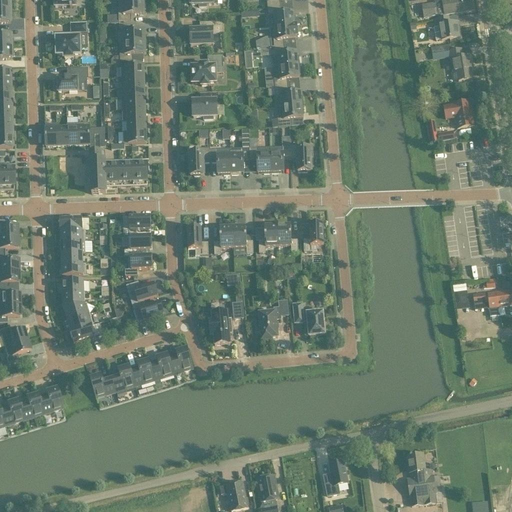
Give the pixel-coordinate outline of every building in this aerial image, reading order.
[(0,0),(0,12),(11,12),(11,5),(9,5),(9,0),(0,0)] [(54,0),(55,9),(70,8),(70,9),(72,9),(72,8),(76,8),(75,0),(54,0)] [(188,0),(190,0),(190,7),(199,6),(199,9),(206,8),(206,6),(214,6),(213,0),(188,0)] [(266,0),(267,10),(281,8),(280,1),(292,0),(266,0)] [(471,0),(451,0),(442,2),(442,3),(423,6),(425,19),(473,11),(471,0)] [(144,11),(146,11),(145,3),(118,4),(119,22),(131,22),(131,16),(144,16),(144,11)] [(281,8),(267,10),(268,17),(274,16),(275,28),(275,29),(296,27),(296,26),(299,26),(298,19),(294,20),(293,15),(294,15),(294,14),(282,15),(281,8)] [(10,19),(12,19),(11,12),(0,12),(0,24),(10,24),(10,19)] [(449,24),(448,18),(435,21),(436,28),(434,28),(436,42),(441,41),(459,38),(457,23),(449,24)] [(190,41),(190,47),(213,46),(213,35),(219,35),(219,23),(205,23),(206,30),(190,31),(190,33),(188,33),(188,41),(190,41)] [(56,45),(56,50),(57,57),(64,56),(64,59),(73,59),(73,56),(80,56),(80,38),(80,34),(86,34),(86,25),(71,25),(71,34),(72,34),(72,38),(56,39),(56,45)] [(124,44),(119,44),(119,45),(147,44),(146,37),(144,37),(144,32),(131,32),(131,26),(119,27),(119,34),(124,33),(124,44)] [(266,42),(256,43),(257,50),(271,49),(285,48),(284,41),(296,40),(296,39),(295,38),(298,38),(297,34),(300,34),(299,28),(297,28),(297,27),(296,27),(275,29),(275,28),(269,29),(270,38),(266,39),(266,42)] [(10,36),(0,36),(0,48),(12,48),(12,41),(10,41),(10,36)] [(120,63),(132,62),(132,56),(145,56),(145,51),(147,51),(147,44),(119,45),(120,63)] [(11,55),(13,55),(12,48),(0,48),(0,60),(11,60),(11,55)] [(273,70),(279,69),(300,67),(299,60),(297,60),(297,55),(298,55),(298,54),(286,55),(285,48),(271,49),(273,70)] [(458,51),(447,53),(449,61),(451,61),(454,75),(457,75),(458,83),(471,81),(470,73),(472,72),(470,57),(459,59),(458,51)] [(192,85),(201,85),(201,87),(209,87),(209,84),(216,84),(216,75),(223,74),(222,57),(207,58),(208,65),(200,65),(200,68),(191,68),(192,85)] [(121,68),(121,80),(144,79),(143,67),(121,68)] [(279,69),(273,70),(275,89),(289,88),(288,81),(300,80),(300,79),(299,79),(299,74),(300,74),(300,67),(279,69)] [(56,88),(58,88),(58,93),(78,93),(78,85),(87,85),(87,80),(88,80),(88,69),(71,70),(71,79),(65,79),(65,80),(55,80),(56,88)] [(9,72),(0,72),(0,83),(10,84),(9,72)] [(122,91),(144,90),(144,79),(121,80),(122,91)] [(0,94),(10,94),(10,84),(0,83),(0,94)] [(289,88),(275,89),(276,109),(302,107),(301,94),(289,95),(289,88)] [(122,101),(145,101),(144,90),(122,91),(122,101)] [(0,94),(0,105),(11,105),(10,94),(0,94)] [(201,102),(192,103),(193,119),(204,119),(204,121),(213,121),(213,118),(217,118),(216,102),(215,102),(215,96),(203,96),(203,100),(201,102)] [(122,112),(145,111),(145,101),(122,101),(122,112)] [(444,108),(445,119),(455,118),(457,130),(474,127),(469,103),(453,105),(453,106),(444,108)] [(0,116),(11,116),(11,105),(0,105),(0,116)] [(302,107),(276,109),(277,121),(278,129),(300,127),(299,120),(304,120),(304,119),(303,119),(302,107)] [(123,123),(127,123),(145,122),(145,111),(122,112),(123,123)] [(0,116),(0,127),(11,127),(11,116),(0,116)] [(127,123),(128,133),(128,134),(146,133),(145,122),(127,123)] [(434,122),(426,124),(429,145),(432,144),(438,143),(434,122)] [(89,129),(89,124),(78,125),(79,147),(90,147),(89,129)] [(57,125),(45,126),(46,148),(57,148),(56,130),(57,130),(57,125)] [(67,125),(67,130),(68,148),(79,147),(78,125),(67,125)] [(0,138),(12,138),(11,127),(0,127),(0,138)] [(89,129),(90,147),(90,149),(95,149),(95,136),(100,136),(100,149),(105,148),(104,129),(89,129)] [(56,130),(57,148),(62,148),(68,148),(67,130),(57,130),(56,130)] [(241,132),(242,150),(250,150),(249,132),(241,132)] [(146,145),(146,133),(128,134),(128,133),(123,133),(123,146),(146,145)] [(453,133),(438,136),(439,143),(454,140),(453,133)] [(0,149),(12,150),(12,149),(12,138),(0,138),(0,149)] [(290,148),(289,148),(290,162),(297,162),(298,173),(301,173),(301,174),(307,174),(307,173),(311,172),(311,159),(312,159),(312,153),(310,153),(310,150),(302,150),(302,146),(289,147),(290,148)] [(289,148),(270,149),(271,175),(278,175),(278,174),(283,173),(283,174),(284,174),(283,162),(290,162),(289,148)] [(270,149),(250,150),(250,163),(257,163),(258,175),(258,174),(264,174),(264,176),(271,175),(270,149)] [(210,165),(210,151),(210,150),(197,150),(197,154),(189,154),(189,157),(188,157),(188,163),(190,163),(190,177),(194,177),(194,178),(200,178),(200,176),(204,176),(203,165),(210,165)] [(230,150),(210,151),(210,165),(217,164),(218,176),(224,176),(224,177),(231,177),(230,150)] [(242,150),(230,150),(231,177),(238,177),(238,175),(243,175),(243,176),(244,175),(243,163),(250,163),(250,150),(242,150)] [(106,195),(106,189),(105,162),(101,162),(101,155),(90,155),(91,195),(106,195)] [(105,162),(106,189),(120,189),(119,162),(105,162)] [(119,162),(120,189),(133,188),(132,162),(119,162)] [(132,162),(133,188),(147,188),(147,174),(149,174),(148,162),(132,162)] [(0,166),(0,192),(13,192),(13,179),(15,178),(15,166),(0,166)] [(124,238),(127,238),(136,238),(136,232),(151,231),(150,218),(123,219),(124,238)] [(60,233),(61,233),(60,232),(83,232),(83,231),(82,220),(60,220),(60,233)] [(0,239),(17,239),(17,228),(4,228),(4,222),(0,222),(0,239)] [(304,253),(317,253),(316,247),(323,247),(323,246),(323,225),(309,226),(310,241),(303,241),(304,243),(304,253)] [(277,227),(278,248),(291,248),(291,254),(298,254),(297,244),(297,241),(291,241),(290,226),(277,227)] [(259,255),(266,255),(265,249),(278,248),(277,227),(264,227),(265,242),(259,242),(259,253),(259,255)] [(220,244),(214,244),(214,256),(221,256),(221,250),(233,250),(233,228),(220,229),(220,244)] [(233,228),(233,250),(246,249),(247,255),(253,255),(253,254),(253,242),(246,243),(246,228),(233,228)] [(208,257),(208,244),(201,244),(201,229),(187,230),(188,249),(188,251),(195,251),(195,257),(208,257)] [(60,232),(61,233),(61,244),(85,243),(84,231),(83,231),(83,232),(60,232)] [(124,258),(137,257),(137,251),(152,251),(151,237),(136,238),(127,238),(128,251),(124,251),(124,258)] [(0,239),(0,256),(5,256),(5,251),(17,250),(17,239),(0,239)] [(85,243),(61,244),(61,255),(83,254),(83,255),(85,255),(85,243)] [(83,254),(61,255),(62,267),(83,266),(83,265),(83,255),(83,254)] [(0,256),(0,273),(18,273),(18,262),(5,262),(5,256),(0,256)] [(152,257),(137,257),(124,258),(128,258),(128,271),(125,271),(125,278),(138,277),(137,271),(152,270),(152,257)] [(86,265),(83,265),(83,266),(62,267),(62,278),(86,278),(86,265)] [(0,273),(0,290),(6,290),(6,285),(19,284),(18,273),(0,273)] [(62,283),(62,294),(84,294),(84,282),(62,283)] [(132,306),(144,302),(158,298),(154,285),(140,289),(138,283),(126,287),(132,306)] [(0,290),(0,307),(19,307),(19,296),(6,296),(6,290),(0,290)] [(499,315),(498,309),(511,307),(511,291),(474,297),(475,312),(489,310),(490,319),(499,318),(499,315)] [(84,294),(62,294),(63,309),(84,305),(84,294)] [(470,308),(467,296),(455,299),(457,311),(470,308)] [(236,305),(232,305),(234,321),(244,320),(242,299),(236,299),(236,305)] [(132,306),(138,325),(164,317),(160,304),(146,308),(144,302),(132,306)] [(276,339),(277,339),(276,321),(280,320),(280,317),(288,317),(287,303),(279,303),(279,306),(279,309),(274,310),(274,314),(259,315),(260,324),(256,324),(257,333),(261,333),(262,342),(272,341),(272,339),(276,339)] [(63,309),(67,322),(90,315),(87,304),(84,305),(63,309)] [(317,337),(325,336),(323,319),(323,313),(321,313),(306,315),(302,315),(301,305),(298,306),(293,306),(295,323),(295,324),(304,324),(303,323),(307,322),(309,338),(310,337),(311,339),(318,338),(317,337)] [(0,307),(0,324),(7,325),(7,319),(20,318),(19,307),(0,307)] [(215,347),(230,345),(229,336),(233,335),(231,320),(228,320),(227,313),(212,315),(212,322),(209,322),(209,330),(210,338),(214,337),(215,347)] [(90,315),(67,322),(70,333),(93,326),(90,315)] [(93,326),(70,333),(73,345),(88,340),(95,338),(92,327),(93,327),(93,326)] [(26,341),(23,331),(11,334),(9,329),(0,331),(0,337),(0,338),(4,348),(26,341)] [(4,348),(7,359),(6,359),(8,365),(19,361),(17,356),(30,352),(26,341),(4,348)] [(167,356),(173,376),(193,370),(187,350),(176,353),(178,359),(169,362),(167,356)] [(158,365),(150,368),(148,362),(154,382),(173,376),(167,356),(157,359),(158,365)] [(131,373),(129,368),(135,388),(154,382),(148,362),(137,365),(139,371),(131,373)] [(120,377),(111,379),(116,394),(135,388),(129,368),(118,371),(120,377)] [(96,400),(116,394),(111,379),(102,382),(101,376),(100,376),(90,379),(96,400)] [(37,396),(36,396),(43,416),(62,410),(56,390),(45,393),(47,399),(39,402),(37,396)] [(28,405),(19,407),(17,401),(17,402),(23,422),(43,416),(36,396),(26,399),(28,405)] [(8,411),(0,413),(0,414),(4,428),(23,422),(17,402),(7,405),(8,411)] [(423,455),(407,458),(409,475),(410,475),(411,481),(407,481),(410,507),(442,502),(439,477),(430,479),(430,472),(425,473),(423,455)] [(331,476),(324,477),(328,498),(339,495),(337,487),(348,485),(344,463),(329,466),(331,476)] [(275,478),(256,481),(261,504),(262,504),(263,510),(257,511),(277,511),(275,501),(279,500),(275,478)] [(221,497),(227,495),(230,511),(240,511),(248,510),(243,484),(219,488),(221,497)] [(473,504),(473,511),(488,511),(487,502),(473,504)]
